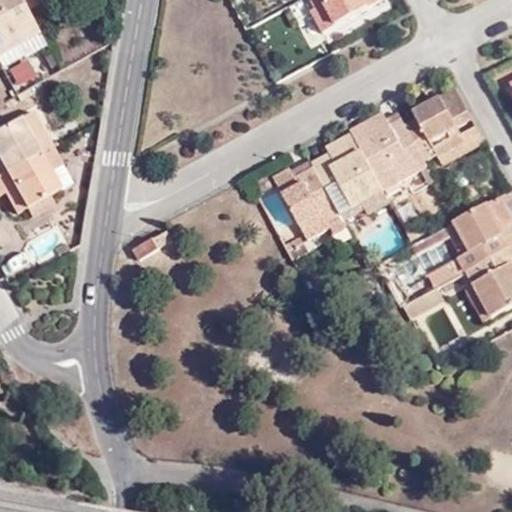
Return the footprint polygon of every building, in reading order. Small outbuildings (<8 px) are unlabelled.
[(0,0),(0,57),(37,37),(28,22),(20,8),(15,0),(0,0)] [(15,0),(20,8),(33,0),(15,0)] [(317,11),(333,40),(346,32),(330,5),(322,9),(317,11)] [(15,84),(36,78),(30,58),(9,63),(15,84)] [(470,145),(465,134),(480,126),(463,95),(443,105),(447,115),(428,124),(416,131),(435,164),(470,145)] [(447,115),(443,105),(424,115),(428,124),(447,115)] [(26,115),(13,123),(35,158),(47,152),(26,115)] [(435,164),(416,131),(409,118),(396,124),(392,118),(360,137),(363,141),(387,184),(401,176),(408,187),(439,171),(435,164)] [(0,178),(35,158),(13,123),(0,130),(0,178)] [(477,155),(492,147),(480,126),(465,134),(470,145),(477,155)] [(373,206),(393,195),(387,184),(363,141),(340,154),(343,159),(346,165),(326,176),(349,218),(373,206)] [(435,164),(439,171),(441,175),(477,155),(470,145),(435,164)] [(55,193),(35,158),(0,178),(0,198),(2,197),(11,191),(23,212),(29,223),(53,209),(47,197),(55,193)] [(343,159),(322,169),(326,176),(346,165),(343,159)] [(326,176),(322,169),(305,179),(309,185),(326,176)] [(300,172),(287,178),(316,233),(333,223),(335,227),(349,218),(326,176),(309,185),(305,179),(300,172)] [(387,184),(393,195),(408,187),(401,176),(387,184)] [(15,216),(23,212),(11,191),(2,197),(15,216)] [(380,218),(400,208),(393,195),(373,206),(380,218)] [(509,261),(511,259),(511,234),(510,230),(511,229),(511,209),(507,200),(463,223),(472,241),(489,272),(494,269),(509,261)] [(341,238),(356,230),(349,218),(335,227),(341,238)] [(316,233),(324,247),(341,238),(335,227),(333,223),(316,233)] [(472,241),(463,223),(455,227),(465,245),(472,241)] [(166,235),(152,243),(160,257),(173,249),(166,235)] [(308,236),(297,241),(302,251),(312,246),(308,236)] [(511,259),(509,261),(494,269),(489,272),(483,275),(489,287),(505,315),(511,310),(511,259)] [(481,292),(495,319),(505,315),(489,287),(481,292)] [(446,294),(414,312),(422,326),(455,310),(446,294)]
